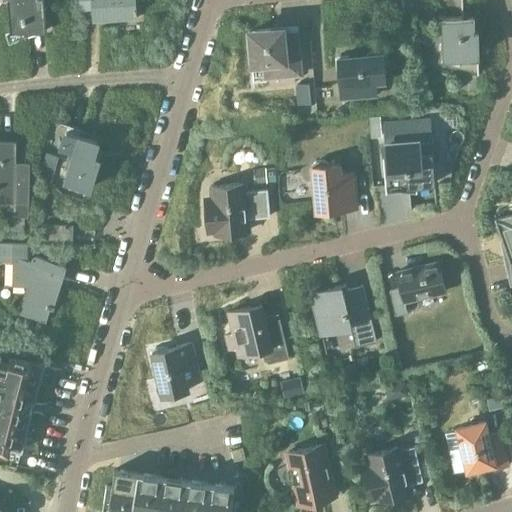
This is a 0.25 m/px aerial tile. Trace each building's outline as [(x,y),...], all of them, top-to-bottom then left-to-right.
[(6,0),(9,31),(44,28),(45,28),(42,0),(6,0)] [(74,0),(75,12),(92,11),(92,22),(135,19),(134,4),(133,0),(74,0)] [(442,59),(441,59),(440,60),(476,69),(476,74),(477,74),(476,33),(472,33),(472,18),(442,20),(443,54),(442,59)] [(251,65),(264,64),(265,77),(299,74),(295,33),(282,34),(282,29),(248,32),(251,65)] [(336,59),(339,99),(376,95),(375,82),(385,81),(384,72),(387,67),(387,63),(386,58),(382,54),(378,52),(373,51),(369,53),(365,56),(336,59)] [(313,83),(297,85),(299,103),(314,102),(313,83)] [(368,117),(370,138),(381,137),(379,116),(368,117)] [(383,122),(386,157),(387,170),(405,169),(407,185),(415,185),(434,183),(428,118),(383,122)] [(72,153),(63,181),(88,189),(97,158),(92,156),(96,142),(65,133),(60,149),(72,153)] [(15,142),(7,142),(0,141),(0,202),(5,202),(5,180),(14,181),(14,169),(29,169),(29,163),(15,162),(15,142)] [(58,156),(45,153),(42,165),(55,168),(58,156)] [(387,170),(386,157),(382,157),(385,193),(416,190),(415,185),(407,185),(405,169),(387,170)] [(313,183),(315,212),(355,209),(352,172),(338,173),(338,163),(328,164),(323,162),(319,161),(314,162),(310,165),(308,169),(308,174),(309,179),(313,183)] [(274,168),(253,170),(254,183),(275,181),(274,168)] [(5,202),(0,202),(0,213),(28,214),(29,169),(14,169),(14,181),(5,180),(5,202)] [(233,233),(237,233),(246,232),(245,219),(269,216),(266,190),(242,192),(242,184),(212,187),(213,200),(204,201),(207,231),(216,230),(216,234),(220,234),(224,237),(230,236),(233,233)] [(493,219),(509,263),(511,261),(511,214),(495,219),(495,218),(493,219)] [(40,225),(39,242),(71,243),(71,226),(40,225)] [(27,288),(23,301),(19,314),(49,323),(54,307),(52,306),(64,266),(36,258),(34,262),(26,260),(27,244),(0,243),(0,261),(12,261),(12,286),(25,287),(27,288)] [(396,272),(400,288),(388,291),(394,316),(406,313),(403,302),(444,292),(437,262),(396,272)] [(311,293),(320,334),(350,327),(354,346),(376,341),(362,285),(341,290),(340,286),(311,293)] [(268,363),(275,361),(277,370),(289,367),(277,314),(263,317),(261,305),(259,305),(260,310),(250,312),(249,307),(228,312),(233,334),(225,336),(228,350),(236,348),(238,356),(261,350),(264,360),(268,363)] [(151,351),(158,380),(156,385),(156,391),(159,395),(164,398),(169,399),(174,397),(178,393),(187,391),(185,381),(198,378),(190,342),(175,346),(176,349),(168,351),(167,348),(151,351)] [(0,449),(5,450),(3,459),(11,468),(16,469),(21,449),(20,449),(31,407),(38,379),(44,380),(48,367),(29,362),(30,357),(0,349),(0,449)] [(361,358),(357,365),(358,370),(364,369),(370,368),(367,357),(361,358)] [(299,377),(280,381),(284,398),(303,393),(299,377)] [(384,387),(387,401),(408,396),(405,382),(384,387)] [(500,397),(486,400),(489,410),(503,407),(500,397)] [(311,401),(304,403),(305,410),(312,409),(311,401)] [(461,447),(449,450),(454,472),(467,469),(467,470),(493,464),(494,469),(508,466),(500,431),(487,435),(484,421),(457,428),(457,430),(461,447)] [(295,485),(300,504),(332,497),(323,459),(325,455),(324,449),(320,447),(320,444),(288,452),(291,467),(287,470),(285,475),(286,480),(290,484),(295,485)] [(367,454),(371,467),(362,469),(369,498),(378,496),(379,501),(399,496),(398,492),(406,491),(406,493),(405,493),(405,494),(408,494),(406,485),(421,481),(413,447),(397,450),(397,447),(367,454)] [(107,511),(132,511),(138,474),(113,470),(111,486),(108,486),(106,501),(109,501),(107,511)] [(132,511),(156,511),(161,477),(138,474),(132,511)] [(156,511),(180,511),(185,481),(161,477),(156,511)] [(180,511),(204,511),(209,484),(185,481),(180,511)] [(209,484),(204,511),(232,511),(233,510),(230,510),(233,488),(209,484)]
